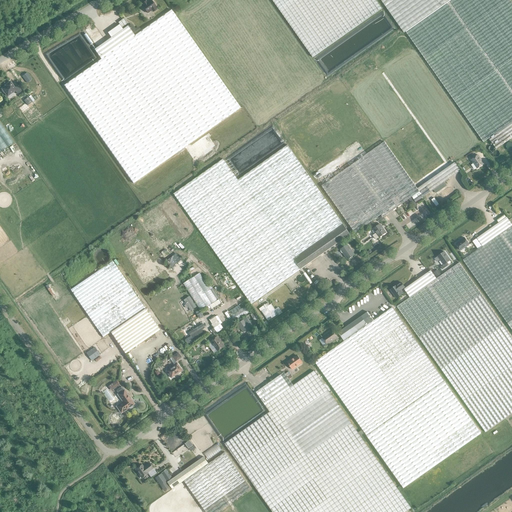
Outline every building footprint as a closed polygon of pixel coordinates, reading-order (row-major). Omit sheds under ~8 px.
[(143,5),(142,6),(148,13),(152,11),(153,12),(156,10),(155,8),(156,7),(151,0),(147,3),(146,1),(142,4),(143,5)] [(272,0),(313,57),(382,9),(375,0),(272,0)] [(380,0),(404,32),(449,0),(380,0)] [(495,134),(502,145),(511,137),(511,2),(510,0),(451,0),(406,32),(483,142),(495,134)] [(127,26),(110,38),(94,49),(101,59),(64,85),(133,184),(240,108),(171,10),(134,36),(127,26)] [(384,142),(423,197),(460,171),(455,163),(480,145),(414,50),(351,95),(384,142)] [(27,73),(22,76),(27,83),(32,80),(27,73)] [(17,86),(15,88),(10,82),(7,84),(8,85),(2,89),(2,90),(4,93),(7,97),(15,91),(17,94),(21,91),(17,86)] [(28,97),(24,100),(27,105),(32,102),(28,97)] [(0,152),(14,143),(0,122),(0,152)] [(384,142),(322,186),(355,233),(381,215),(383,218),(412,197),(416,202),(423,197),(384,142)] [(287,145),(238,180),(301,269),(350,234),(287,145)] [(484,164),(478,155),(471,160),(477,168),(484,164)] [(251,304),(301,269),(238,180),(223,159),(173,194),(251,304)] [(463,260),(507,323),(511,329),(511,225),(506,217),(477,238),(482,246),(463,260)] [(386,233),(380,224),(373,229),(379,237),(386,233)] [(469,244),(464,238),(461,240),(456,244),(461,251),(469,244)] [(347,260),(355,255),(347,244),(340,249),(341,250),(340,251),(342,253),(343,253),(343,254),(344,254),(345,255),(344,255),(347,260)] [(438,256),(443,265),(441,267),(442,269),(448,266),(446,263),(450,260),(444,252),(438,256)] [(158,328),(112,261),(70,290),(103,338),(111,333),(125,354),(160,330),(158,328)] [(397,306),(463,401),(486,433),(511,413),(511,337),(459,262),(436,279),(430,271),(404,289),(410,297),(397,306)] [(405,287),(401,283),(397,286),(396,285),(390,290),(396,298),(403,294),(400,290),(405,287)] [(268,302),(263,306),(265,308),(261,311),(268,321),(278,314),(271,304),(270,305),(268,302)] [(366,435),(403,488),(481,433),(444,381),(392,307),(373,320),(368,312),(338,333),(344,341),(314,362),(366,435)] [(245,322),(243,320),(237,324),(239,327),(243,333),(249,328),(248,326),(250,325),(247,321),(245,322)] [(217,321),(211,325),(217,333),(222,330),(219,326),(220,325),(217,321)] [(327,334),(322,338),(327,345),(338,337),(333,330),(328,333),(329,334),(327,335),(327,334)] [(217,337),(211,341),(218,351),(224,347),(217,337)] [(302,363),(297,355),(287,362),(292,370),(302,363)] [(182,370),(177,363),(166,371),(171,378),(175,375),(175,374),(177,373),(178,373),(182,370)] [(225,444),(272,511),(406,511),(411,508),(314,371),(293,386),(284,373),(256,392),(270,412),(225,444)] [(113,384),(109,387),(112,391),(116,388),(116,387),(119,385),(116,381),(113,384)] [(117,408),(120,412),(122,412),(131,406),(131,407),(135,404),(133,402),(129,397),(128,396),(128,395),(124,390),(123,390),(121,388),(120,388),(117,390),(117,391),(119,393),(117,394),(119,396),(120,398),(123,402),(118,406),(117,408)] [(225,452),(209,463),(204,457),(167,483),(172,489),(184,481),(205,511),(218,511),(251,489),(225,452)] [(142,465),(135,469),(141,478),(148,473),(147,472),(153,468),(149,463),(144,467),(142,465)] [(167,470),(162,474),(168,482),(173,479),(167,470)] [(165,491),(170,487),(161,474),(156,478),(165,491)]
